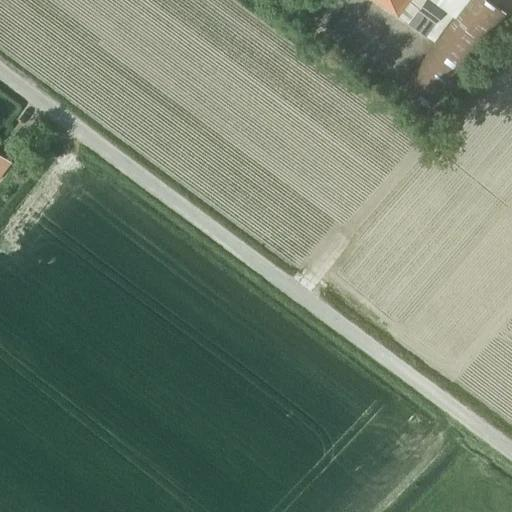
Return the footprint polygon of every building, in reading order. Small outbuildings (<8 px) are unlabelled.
[(377,0),(399,15),(409,0),(377,0)] [(436,43),(406,84),(442,111),(510,14),(490,0),(468,0),(455,18),(436,43)] [(433,0),(423,0),(408,22),(409,23),(426,36),(426,35),(446,9),(433,0)] [(0,174),(13,158),(25,142),(14,133),(0,151),(0,174)] [(309,165),(328,175),(339,155),(320,144),(309,165)]
